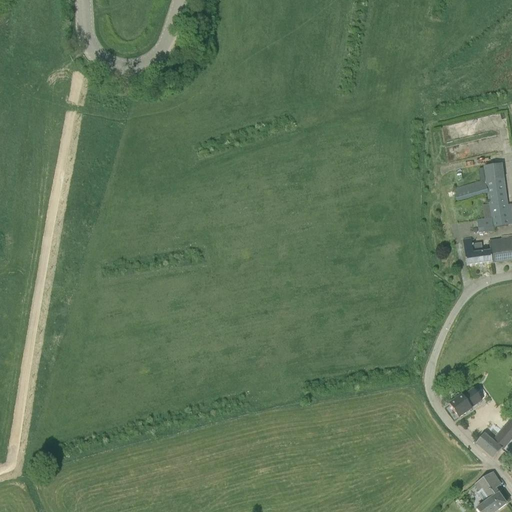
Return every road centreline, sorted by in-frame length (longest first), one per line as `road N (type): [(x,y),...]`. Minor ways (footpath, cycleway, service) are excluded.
road 1 (unclassified): [(511,488),(442,416),(428,378),(465,294),(511,276)]
road 2 (tertiary): [(83,0),(95,54),(121,67),(158,54),(180,0)]
